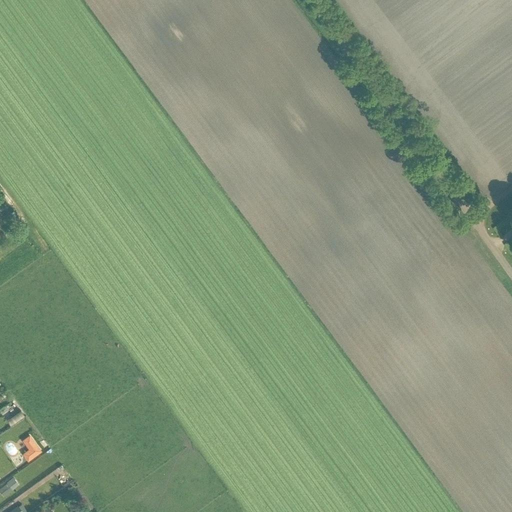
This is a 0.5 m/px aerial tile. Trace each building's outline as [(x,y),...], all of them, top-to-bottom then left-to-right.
[(511,223),(507,216),(492,226),(499,236),(511,228),(511,223)] [(0,398),(4,405),(9,401),(1,389),(0,389),(0,398)] [(30,433),(23,438),(30,447),(24,452),(28,459),(42,449),(30,433)] [(19,500),(55,474),(51,470),(15,495),(19,500)] [(11,489),(18,483),(13,476),(6,482),(11,489)] [(0,492),(3,496),(11,489),(6,482),(0,487),(0,492)]
